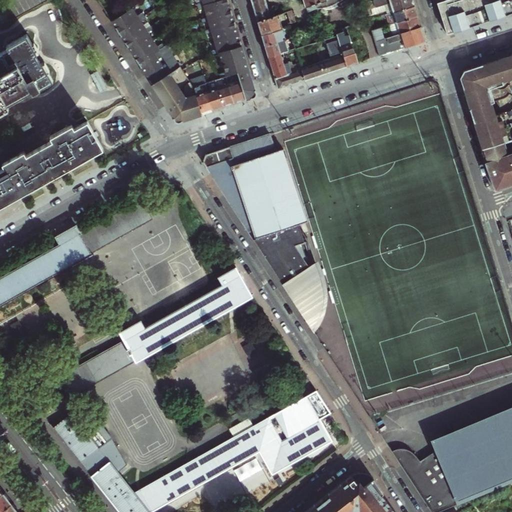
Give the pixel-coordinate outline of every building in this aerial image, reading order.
[(202,0),(227,77),(238,73),(246,100),(251,98),(255,90),(249,70),(244,55),(242,48),(241,44),(239,38),(238,33),(235,22),(231,11),(227,0),(202,0)] [(251,0),(252,4),(264,0),(303,0),(305,6),(306,5),(314,3),(315,2),(322,0),(325,0),(328,8),(331,8),(334,7),(339,6),(347,0),(251,0)] [(253,7),(254,10),(266,6),(264,0),(252,4),(253,7)] [(325,0),(322,0),(315,2),(316,5),(319,6),(323,8),(326,8),(328,8),(325,0)] [(389,13),(393,12),(415,5),(412,0),(376,0),(370,2),(365,4),(370,17),(388,11),(389,13)] [(511,0),(436,0),(446,34),(511,12),(511,0)] [(393,12),(396,22),(418,16),(416,11),(415,5),(393,12)] [(254,10),(257,21),(275,15),(272,6),(267,7),(266,6),(254,10)] [(133,8),(112,22),(115,26),(119,32),(125,42),(135,57),(138,63),(148,79),(171,114),(174,119),(178,121),(181,122),(186,120),(203,115),(196,87),(196,86),(168,44),(160,49),(146,28),(133,8)] [(292,10),(287,12),(290,23),(296,21),(292,10)] [(389,25),(396,22),(393,12),(389,13),(385,14),(389,25)] [(275,15),(257,21),(259,27),(261,33),(262,35),(282,29),(277,15),(275,15)] [(418,16),(396,22),(389,25),(390,31),(386,32),(388,37),(421,27),(419,22),(418,16)] [(379,28),(371,30),(375,41),(383,39),(380,31),(383,30),(382,27),(379,28)] [(395,51),(404,48),(425,41),(423,34),(421,27),(388,37),(383,39),(375,41),(379,56),(395,51)] [(339,47),(342,54),(346,67),(351,65),(357,63),(348,36),(345,37),(342,28),(335,30),(336,36),(339,45),(339,47)] [(282,29),(262,35),(263,41),(265,45),(288,38),(287,35),(284,36),(282,29)] [(36,54),(26,36),(6,46),(8,49),(0,53),(0,109),(6,106),(5,103),(29,90),(31,93),(51,82),(41,64),(39,65),(34,55),(36,54)] [(336,36),(327,38),(330,49),(339,47),(339,45),(336,36)] [(288,38),(265,45),(267,53),(268,57),(280,53),(285,52),(289,51),(288,48),(286,42),(289,41),(288,38)] [(333,57),(342,54),(339,47),(330,49),(333,57)] [(280,53),(268,57),(274,76),(291,71),(288,62),(283,64),(280,53)] [(333,57),(324,60),(328,73),(331,72),(341,68),(346,67),(342,54),(333,57)] [(511,54),(463,70),(460,77),(472,118),(478,138),(494,187),(497,188),(511,183),(511,152),(505,155),(502,144),(504,143),(502,138),(506,137),(507,134),(503,124),(500,123),(498,124),(486,87),(511,78),(511,54)] [(324,60),(305,66),(302,67),(306,80),(319,76),(328,73),(324,60)] [(291,71),(274,76),(278,89),(292,85),(306,80),(302,67),(301,64),(296,66),(297,69),(291,71)] [(246,100),(238,73),(227,77),(234,104),(240,102),(246,100)] [(228,106),(234,104),(227,77),(217,80),(224,108),(228,106)] [(224,108),(217,80),(206,83),(213,111),(218,110),(224,108)] [(213,111),(206,83),(196,86),(196,87),(203,115),(208,113),(213,111)] [(126,104),(89,122),(95,135),(101,132),(104,138),(135,123),(126,104)] [(100,150),(85,123),(73,130),(71,126),(48,139),(50,142),(38,150),(53,177),(78,163),(100,150)] [(267,261),(312,331),(315,326),(318,320),(322,310),(323,306),(323,301),(324,297),(324,289),(322,282),(320,274),(317,266),(314,261),(307,266),(293,245),(303,242),(297,224),(305,222),(281,149),(274,151),(268,134),(229,147),(232,158),(205,167),(267,261)] [(202,163),(205,167),(232,158),(229,147),(205,155),(202,163)] [(0,170),(0,192),(6,204),(30,190),(53,177),(38,150),(25,157),(23,153),(1,165),(3,169),(0,170)] [(0,304),(161,213),(150,193),(89,228),(84,220),(55,236),(60,244),(0,278),(0,304)] [(253,295),(255,293),(244,275),(238,266),(235,267),(221,275),(226,283),(146,328),(141,321),(121,332),(126,340),(65,374),(76,395),(253,295)] [(316,392),(308,396),(322,420),(331,415),(333,413),(318,390),(316,392)] [(93,476),(121,511),(151,511),(150,511),(215,475),(218,482),(256,461),(263,474),(272,469),(275,474),(334,441),(322,420),(308,396),(254,426),(235,437),(136,493),(119,472),(88,433),(73,413),(54,427),(93,476)] [(395,445),(390,448),(431,511),(458,500),(456,495),(511,473),(511,413),(435,445),(437,451),(420,461),(415,455),(410,449),(402,446),(395,445)] [(230,429),(235,437),(254,426),(249,418),(230,429)] [(98,425),(88,433),(119,472),(128,464),(109,430),(104,433),(98,425)] [(351,511),(354,510),(362,511),(396,511),(384,495),(386,494),(374,476),(369,473),(368,474),(365,474),(362,474),(361,472),(358,472),(306,511),(351,511)] [(0,511),(4,511),(13,505),(10,501),(5,494),(0,497),(0,511)]
